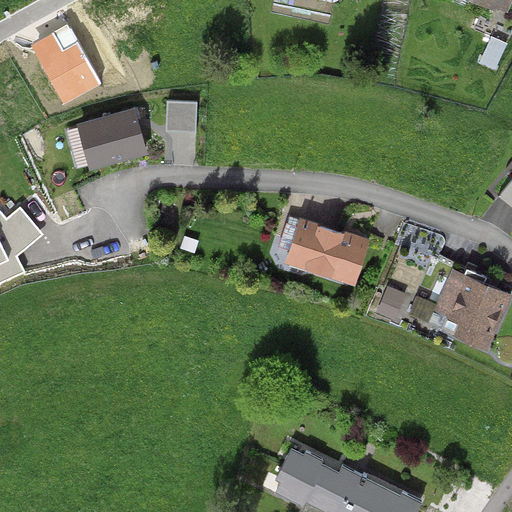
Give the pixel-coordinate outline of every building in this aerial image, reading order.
[(478,0),(506,12),(511,0),(478,0)] [(68,28),(35,46),(64,101),(98,83),(68,28)] [(133,111),(79,126),(91,167),(145,151),(133,111)] [(511,178),(497,198),(511,209),(511,178)] [(0,215),(0,282),(26,271),(0,215)] [(339,238),(340,234),(287,217),(277,248),(309,258),(306,267),(350,282),(362,245),(339,238)] [(482,287),(485,279),(437,257),(423,287),(441,295),(437,305),(447,310),(445,315),(446,315),(440,328),(482,347),(504,297),(482,287)] [(392,317),(398,301),(385,295),(378,311),(392,317)] [(327,511),(407,511),(412,503),(364,479),(366,476),(362,474),(358,481),(338,470),(337,473),(289,450),(275,478),(280,481),(275,491),(302,505),(304,500),(327,511)]
